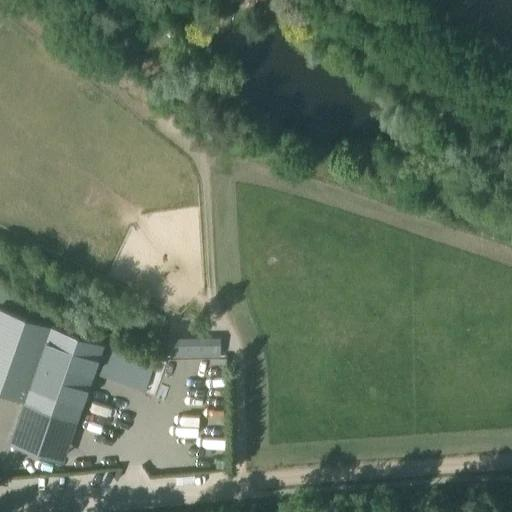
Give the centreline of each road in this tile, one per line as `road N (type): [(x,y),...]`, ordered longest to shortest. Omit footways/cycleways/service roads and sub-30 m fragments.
road 1 (track): [(216,485),(511,463)]
road 2 (unclassified): [(0,499),(216,485)]
